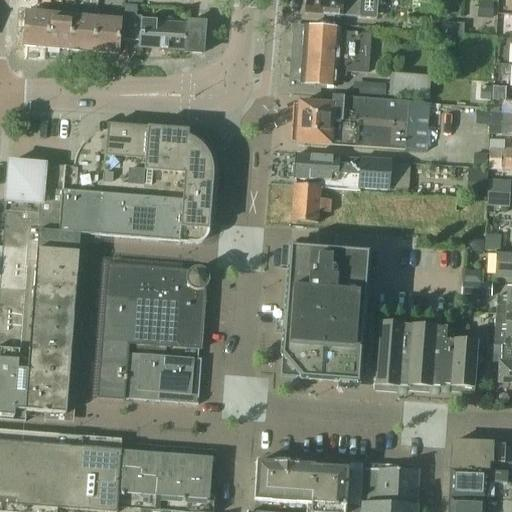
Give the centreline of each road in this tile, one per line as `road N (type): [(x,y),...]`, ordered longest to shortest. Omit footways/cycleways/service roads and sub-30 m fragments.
road 1 (secondary): [(0,93),(214,97)]
road 2 (tertiary): [(238,415),(435,423)]
road 3 (tertiary): [(236,236),(247,262),(238,415)]
road 4 (tertiary): [(236,236),(241,157),(214,97)]
